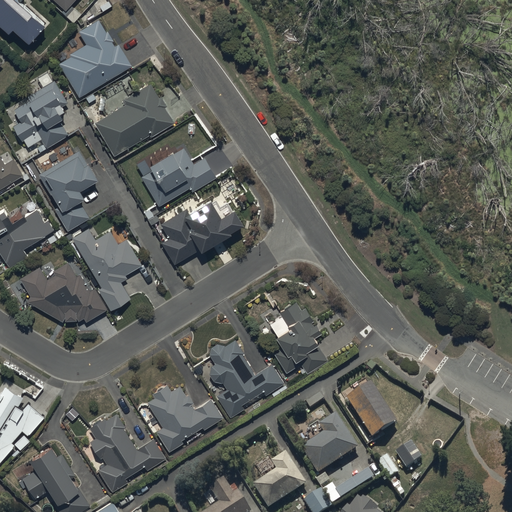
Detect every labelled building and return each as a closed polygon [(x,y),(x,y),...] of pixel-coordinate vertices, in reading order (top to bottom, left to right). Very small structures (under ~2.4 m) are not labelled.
[(0,0),(0,22),(10,32),(15,27),(30,41),(46,24),(20,0),(0,0)] [(56,0),(66,9),(74,0),(56,0)] [(108,0),(104,0),(99,3),(102,10),(111,5),(108,0)] [(79,31),(86,43),(70,53),(72,56),(60,63),(80,97),(85,94),(89,102),(97,97),(92,89),(132,66),(119,43),(115,45),(113,41),(115,40),(109,30),(107,31),(99,19),(79,31)] [(21,120),(13,125),(23,141),(25,140),(29,146),(42,138),(47,146),(69,133),(60,119),(65,116),(62,111),(66,109),(64,105),(68,103),(54,80),(28,95),(31,99),(14,109),(21,120)] [(123,99),(126,103),(96,121),(115,154),(149,134),(151,136),(175,122),(166,107),(167,106),(161,96),(160,97),(151,82),(123,99)] [(153,168),(142,176),(161,206),(190,187),(193,191),(217,176),(204,156),(194,162),(185,146),(174,153),(173,150),(151,164),(153,168)] [(79,150),(39,173),(59,207),(56,209),(68,230),(90,217),(80,200),(87,196),(82,188),(99,178),(89,161),(87,163),(79,150)] [(0,188),(24,174),(14,159),(6,164),(0,154),(0,188)] [(175,263),(201,247),(203,250),(233,232),(232,230),(244,222),(235,207),(222,215),(212,199),(189,212),(187,208),(161,223),(170,237),(163,242),(175,263)] [(0,249),(11,266),(28,255),(24,249),(55,229),(48,219),(45,221),(37,208),(25,215),(24,214),(13,221),(5,209),(0,211),(0,249)] [(89,227),(72,237),(102,287),(99,289),(112,309),(132,297),(122,281),(129,277),(127,274),(143,264),(127,237),(118,243),(110,230),(96,239),(89,227)] [(21,278),(31,295),(29,300),(64,321),(66,317),(66,320),(78,319),(80,321),(84,318),(86,321),(108,308),(95,287),(90,290),(80,273),(77,275),(68,261),(54,270),(56,273),(48,278),(40,266),(21,278)] [(285,345),(275,352),(288,372),(301,363),(308,373),(328,359),(318,345),(320,343),(316,337),(322,332),(316,324),(314,325),(312,322),(315,320),(306,307),(302,310),(297,301),(280,312),(282,316),(270,324),(285,345)] [(236,339),(225,345),(224,345),(223,344),(222,344),(221,343),(220,343),(219,343),(218,343),(218,344),(217,344),(216,344),(215,344),(215,345),(214,345),(213,346),(212,347),(212,348),(211,348),(211,349),(211,350),(210,351),(210,352),(210,353),(210,354),(210,355),(211,356),(211,357),(212,358),(212,359),(213,359),(213,360),(214,360),(214,361),(215,361),(214,362),(213,363),(212,364),(212,365),(211,366),(211,367),(210,368),(210,369),(210,370),(210,371),(210,372),(210,373),(210,374),(211,375),(211,376),(212,377),(212,378),(213,378),(214,379),(214,380),(215,380),(216,381),(217,381),(218,382),(219,382),(220,382),(221,382),(222,382),(223,382),(227,388),(217,395),(230,417),(245,408),(242,404),(263,391),(265,395),(277,388),(280,392),(288,388),(272,363),(256,373),(244,354),(245,353),(236,339)] [(372,383),(347,399),(373,438),(397,422),(372,383)] [(156,397),(148,402),(163,426),(157,430),(170,451),(184,443),(182,440),(203,427),(204,429),(224,417),(211,397),(195,408),(193,404),(194,403),(189,394),(187,395),(181,385),(172,391),(168,384),(154,393),(156,397)] [(0,462),(15,444),(21,450),(31,440),(22,431),(23,430),(30,434),(45,416),(29,402),(23,408),(19,405),(24,397),(6,385),(0,394),(0,462)] [(108,463),(99,469),(113,491),(128,482),(125,478),(144,465),(147,470),(167,458),(154,438),(138,448),(125,428),(126,427),(118,413),(107,420),(106,418),(90,428),(96,437),(90,441),(101,457),(103,456),(108,463)] [(325,433),(301,448),(318,475),(359,449),(337,415),(320,426),(325,433)] [(38,468),(23,477),(35,497),(49,489),(55,499),(53,500),(59,511),(81,511),(91,506),(74,477),(76,475),(63,453),(60,455),(53,445),(32,458),(38,468)] [(428,459),(417,449),(411,455),(423,465),(428,459)] [(277,469),(253,485),(270,509),(307,484),(286,454),(273,463),(277,469)] [(388,455),(378,462),(390,479),(399,473),(393,464),(397,461),(394,456),(390,458),(388,455)] [(323,491),(332,505),(374,477),(369,469),(336,490),(333,484),(323,491)] [(235,487),(230,490),(224,480),(210,489),(220,504),(207,511),(251,511),(238,490),(237,491),(235,487)] [(332,505),(323,491),(322,489),(305,500),(311,511),(324,511),(333,506),(332,505)] [(377,511),(378,511),(379,509),(363,498),(362,500),(358,497),(350,508),(347,506),(343,511),(377,511)] [(119,511),(113,501),(96,511),(119,511)]
